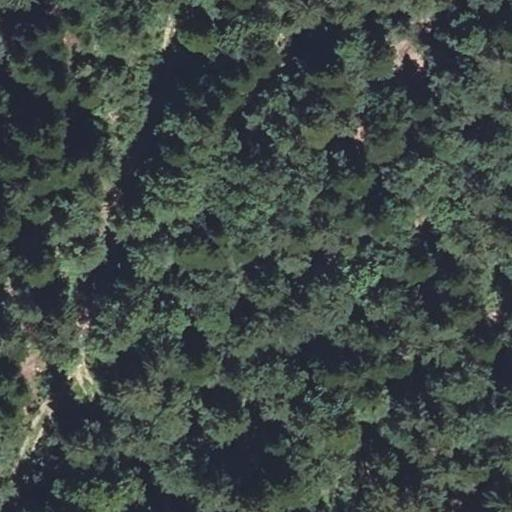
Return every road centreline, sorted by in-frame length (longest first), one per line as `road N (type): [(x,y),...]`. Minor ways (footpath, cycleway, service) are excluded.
road 1 (track): [(176,0),(62,369),(0,506)]
road 2 (track): [(278,511),(511,250)]
